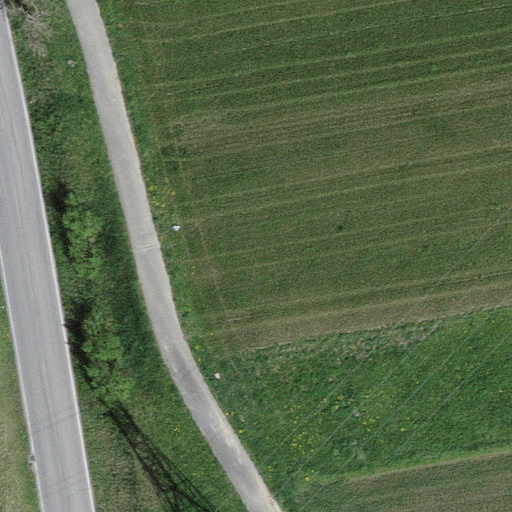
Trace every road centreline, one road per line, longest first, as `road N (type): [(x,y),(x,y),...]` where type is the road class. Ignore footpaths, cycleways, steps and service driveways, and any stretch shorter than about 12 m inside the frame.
road 1 (track): [(265,511),(206,420),(168,334),(78,0)]
road 2 (unclassified): [(69,511),(0,112)]
